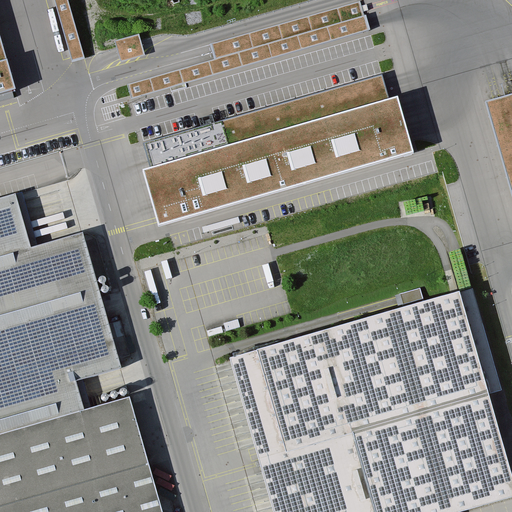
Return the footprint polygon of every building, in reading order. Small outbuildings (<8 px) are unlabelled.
[(72,8),(61,11),(73,59),(84,57),(72,8)] [(123,61),(146,54),(139,34),(117,41),(123,61)] [(0,93),(14,90),(0,41),(0,93)] [(381,77),(144,145),(161,208),(166,224),(405,155),(381,77)] [(511,109),(469,121),(500,228),(511,224),(511,109)] [(0,511),(163,511),(131,397),(87,410),(79,381),(123,369),(85,235),(32,250),(16,195),(0,200),(0,511)] [(458,511),(511,496),(511,475),(489,394),(502,390),(473,288),(460,292),(460,291),(229,357),(273,511),(458,511)] [(421,288),(397,294),(400,307),(424,301),(421,288)]
